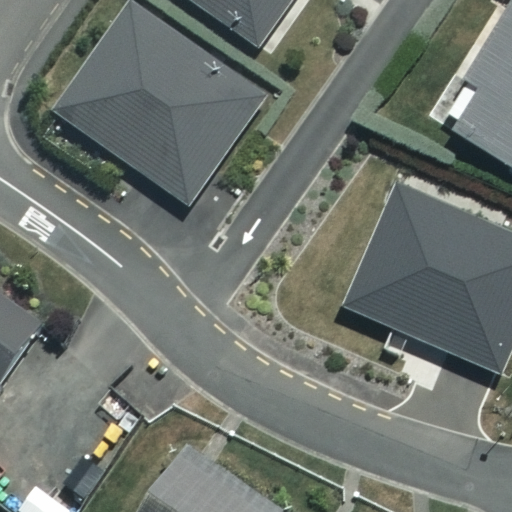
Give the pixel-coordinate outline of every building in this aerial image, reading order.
[(287,0),(181,0),(252,50),(287,0)] [(511,5),(462,89),(473,96),(449,137),(511,174),(511,5)] [(261,105),(127,12),(53,118),(187,211),(261,105)] [(511,250),(368,194),(329,293),(359,305),(353,320),(387,333),(392,318),(432,334),(425,351),(463,366),(470,349),(492,358),(511,307),(511,250)] [(0,380),(35,327),(0,304),(0,380)] [(269,511),(186,450),(140,511),(269,511)]
